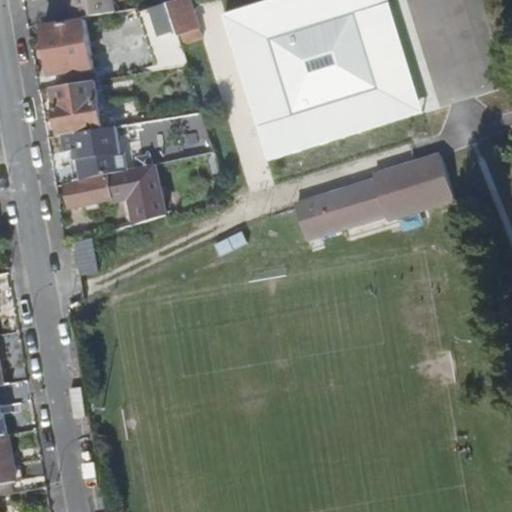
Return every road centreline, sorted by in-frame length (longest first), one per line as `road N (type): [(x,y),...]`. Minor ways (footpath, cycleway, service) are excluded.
road 1 (residential): [(0,8),(85,511)]
road 2 (unknown): [(51,310),(274,198),(476,130)]
